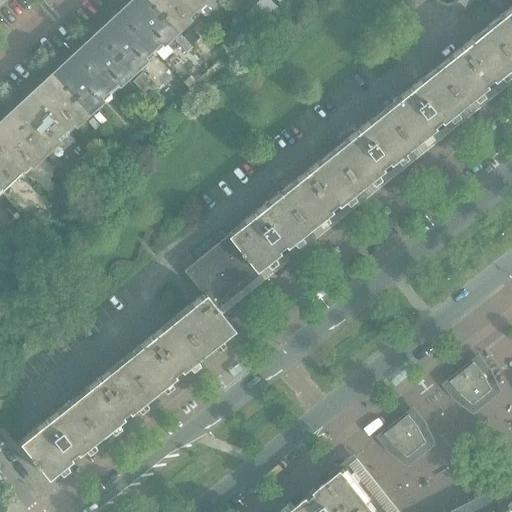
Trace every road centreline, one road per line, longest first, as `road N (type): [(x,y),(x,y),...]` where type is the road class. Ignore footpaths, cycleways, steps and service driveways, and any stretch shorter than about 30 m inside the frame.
road 1 (secondary): [(204,511),(511,266)]
road 2 (residential): [(511,126),(295,296),(298,343)]
road 3 (secondary): [(511,172),(298,343)]
road 4 (secondary): [(298,343),(85,511)]
